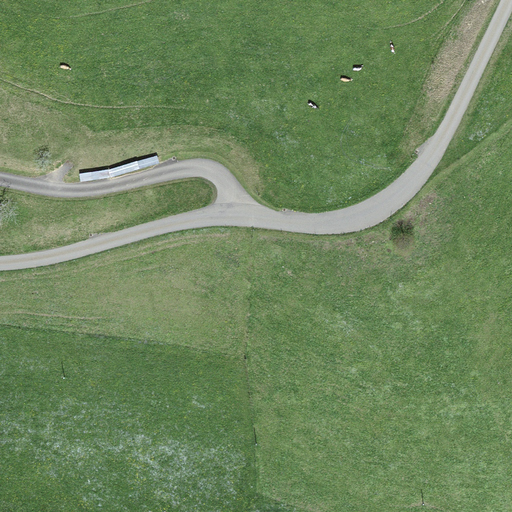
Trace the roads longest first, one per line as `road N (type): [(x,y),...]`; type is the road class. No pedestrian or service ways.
road 1 (unclassified): [(511,4),(421,184),(377,221),(322,232),(210,222),(0,270)]
road 2 (track): [(0,185),(76,196),(219,175),(245,225)]
